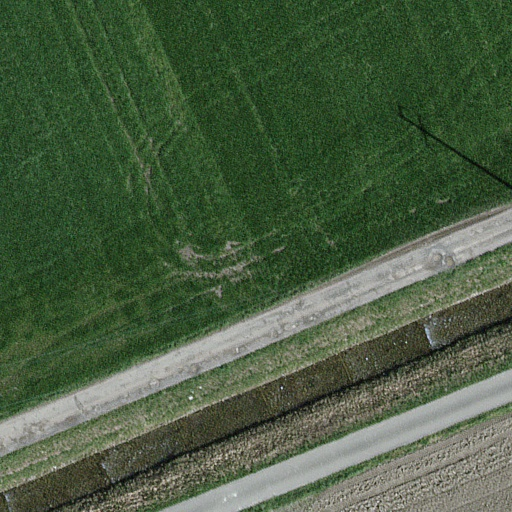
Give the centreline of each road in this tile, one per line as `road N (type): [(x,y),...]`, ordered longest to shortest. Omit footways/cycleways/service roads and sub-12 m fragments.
road 1 (track): [(0,440),(511,227)]
road 2 (unclassified): [(511,391),(207,511)]
